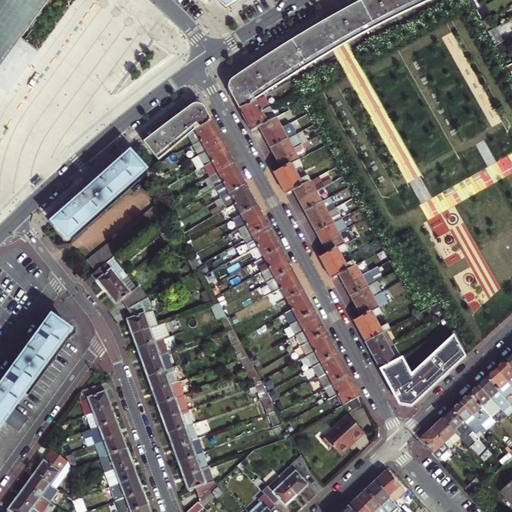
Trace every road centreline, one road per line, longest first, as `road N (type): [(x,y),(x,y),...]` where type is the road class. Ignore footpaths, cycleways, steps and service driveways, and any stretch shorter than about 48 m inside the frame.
road 1 (residential): [(197,65),(402,438)]
road 2 (residential): [(197,65),(16,217)]
road 3 (residential): [(171,511),(105,332)]
road 4 (residential): [(0,480),(105,332)]
road 5 (residential): [(90,0),(0,129)]
road 6 (residential): [(402,438),(511,336)]
